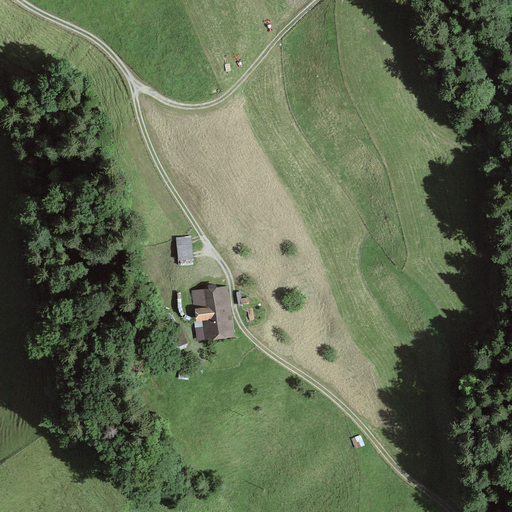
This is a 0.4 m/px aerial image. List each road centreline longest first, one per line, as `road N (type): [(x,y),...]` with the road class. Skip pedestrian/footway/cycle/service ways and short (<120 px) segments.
road 1 (track): [(450,511),(398,472),(324,391),(257,345),(234,310),(230,281)]
road 2 (track): [(318,0),(210,105),(183,106),(131,81)]
